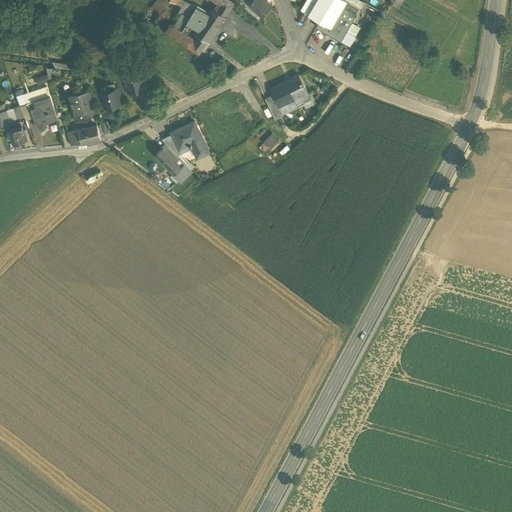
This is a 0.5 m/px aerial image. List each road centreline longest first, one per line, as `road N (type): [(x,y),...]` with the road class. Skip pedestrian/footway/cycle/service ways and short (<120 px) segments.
road 1 (secondary): [(266,511),(470,127)]
road 2 (residential): [(0,160),(96,150),(294,53)]
road 3 (residential): [(294,53),(470,127)]
road 4 (secondary): [(470,127),(494,0)]
road 5 (track): [(0,240),(83,151)]
